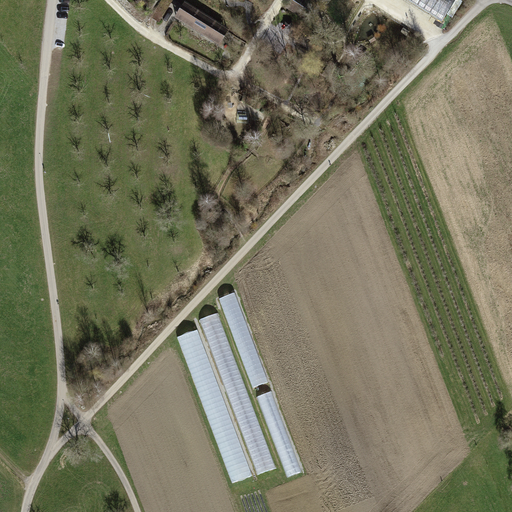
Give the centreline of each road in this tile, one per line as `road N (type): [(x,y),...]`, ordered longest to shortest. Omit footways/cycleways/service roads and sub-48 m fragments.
road 1 (unclassified): [(25,511),(64,393),(39,175),(54,0)]
road 2 (track): [(114,0),(180,54),(277,102)]
